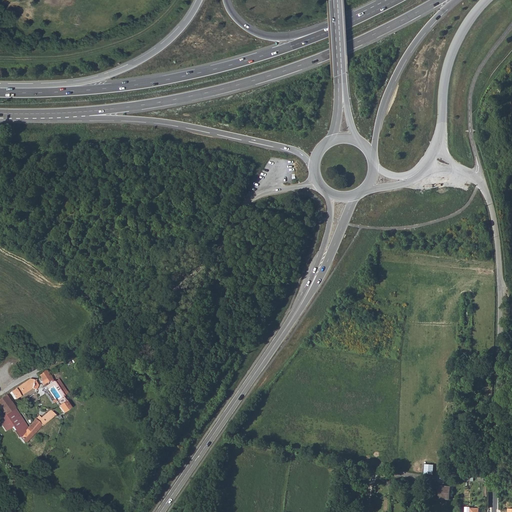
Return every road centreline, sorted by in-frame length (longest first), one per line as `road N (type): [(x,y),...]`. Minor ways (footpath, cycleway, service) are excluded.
road 1 (unclassified): [(0,393),(175,291),(255,197),(321,183)]
road 2 (trunk): [(83,111),(160,102),(283,71),(439,0)]
road 3 (trunk): [(351,22),(264,55),(152,82),(0,92)]
road 4 (residential): [(494,511),(503,278),(493,203),(469,172)]
road 5 (trunk): [(83,111),(291,148),(316,167)]
road 6 (secondary): [(160,511),(292,322)]
road 7 (trunk): [(196,0),(170,38),(119,70),(0,90)]
road 8 (trunk): [(374,158),(402,65),(458,0)]
road 9 (track): [(367,511),(372,472),(430,478),(496,471)]
road 10 (unclassified): [(486,0),(453,48),(436,147)]
road 11 (secondary): [(292,322),(359,193)]
road 12 (trunk): [(351,22),(267,37),(237,20),(227,0)]
road 13 (secondary): [(327,190),(331,227),(292,322)]
